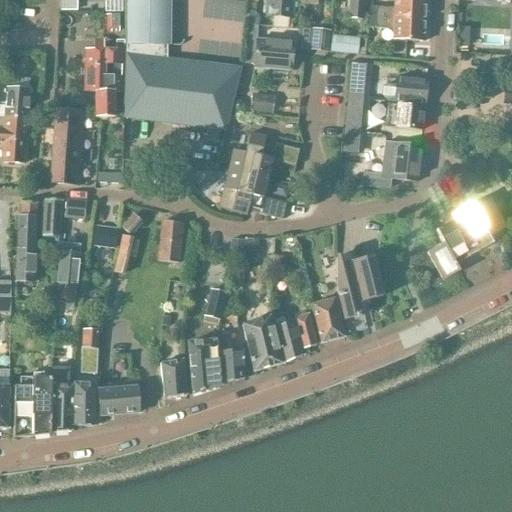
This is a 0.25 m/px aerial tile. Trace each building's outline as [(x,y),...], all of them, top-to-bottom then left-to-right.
[(123,0),(122,50),(123,66),(122,121),(224,132),(225,132),(241,70),(241,69),(204,64),(167,60),(166,46),(170,46),(170,0),(123,0)] [(267,0),(266,18),(280,18),(291,19),(292,0),(267,0)] [(349,0),(348,19),(361,20),(362,0),(349,0)] [(370,8),(370,18),(425,22),(426,1),(410,0),(395,0),(395,10),(370,8)] [(103,33),(116,32),(116,15),(103,15),(103,33)] [(370,18),(369,29),(394,31),(393,41),(423,43),(425,22),(370,18)] [(249,28),(246,58),(246,66),(256,67),(255,71),(292,73),(294,45),(258,42),(259,29),(249,28)] [(311,30),(309,51),(328,53),(329,32),(311,30)] [(330,52),(332,52),(355,55),(357,39),(332,36),(330,52)] [(85,51),(83,94),(96,95),(94,119),(113,120),(115,96),(115,95),(121,95),(122,82),(122,80),(121,79),(110,79),(111,65),(123,66),(122,50),(112,49),(112,53),(85,51)] [(0,68),(10,70),(11,54),(0,53),(0,68)] [(351,64),(348,98),(369,100),(372,68),(372,66),(351,64)] [(382,88),(381,97),(385,101),(395,102),(422,105),(424,105),(426,83),(424,83),(421,83),(421,82),(397,80),(397,86),(385,85),(382,88)] [(0,84),(0,119),(5,120),(27,121),(29,93),(29,90),(7,88),(7,85),(0,84)] [(348,98),(346,115),(350,115),(367,117),(369,100),(348,98)] [(250,99),(249,113),(272,116),(273,102),(250,99)] [(391,127),(391,129),(422,132),(424,110),(394,107),(392,121),(386,121),(385,127),(391,127)] [(55,112),(54,130),(81,132),(83,114),(55,112)] [(0,132),(0,145),(3,145),(2,164),(25,165),(27,121),(5,120),(4,133),(0,132)] [(54,130),(53,149),(80,150),(81,132),(54,130)] [(346,155),(358,156),(363,157),(365,133),(348,132),(346,155)] [(233,152),(228,171),(266,181),(271,163),(294,168),(298,151),(274,146),(273,150),(263,147),(265,139),(249,135),(244,155),(233,152)] [(362,173),(360,187),(371,189),(388,190),(389,190),(390,181),(416,184),(417,184),(421,148),(419,148),(385,144),(382,176),(362,173)] [(53,149),(52,167),(79,169),(80,150),(53,149)] [(52,167),(51,185),(78,187),(79,169),(52,167)] [(262,199),(266,181),(228,171),(223,191),(235,194),(230,214),(245,217),(247,209),(258,212),(257,216),(281,222),(285,205),(262,199)] [(297,187),(294,199),(313,205),(316,193),(297,187)] [(65,200),(64,221),(83,222),(85,202),(65,200)] [(60,238),(62,202),(45,201),(43,238),(60,238)] [(426,254),(443,282),(459,273),(456,266),(494,245),(490,238),(505,230),(489,202),(474,211),(470,204),(450,215),(454,222),(435,233),(442,245),(426,254)] [(17,243),(15,280),(34,280),(35,243),(37,205),(22,204),(21,218),(18,218),(17,243)] [(162,224),(159,263),(178,265),(182,225),(162,224)] [(114,249),(116,230),(96,227),(94,247),(114,249)] [(118,248),(116,258),(113,273),(124,276),(132,240),(121,236),(118,248)] [(249,239),(245,239),(245,241),(245,250),(245,262),(247,262),(258,262),(258,240),(249,239)] [(244,241),(230,241),(230,259),(244,259),(244,241)] [(62,246),(56,300),(74,302),(80,247),(62,246)] [(350,258),(337,259),(339,300),(344,320),(365,315),(362,303),(383,298),(373,259),(352,264),(350,258)] [(208,291),(203,315),(220,319),(225,295),(208,291)] [(321,344),(343,338),(334,301),(311,307),(321,344)] [(273,330),(282,365),(304,354),(302,348),(316,345),(308,317),(292,321),(273,330)] [(243,326),(254,373),(281,365),(282,365),(273,330),(270,318),(243,326)] [(81,349),(80,375),(97,376),(98,331),(83,330),(82,349),(81,349)] [(219,337),(218,337),(219,344),(223,385),(244,380),(242,352),(236,352),(235,335),(225,336),(219,337)] [(188,344),(192,395),(219,387),(216,341),(188,344)] [(161,365),(164,401),(187,397),(184,361),(161,365)] [(51,380),(49,434),(72,433),(74,385),(68,386),(68,369),(51,369),(50,380),(51,380)] [(15,389),(14,439),(49,436),(49,434),(51,380),(50,380),(20,380),(20,389),(15,389)] [(74,385),(72,433),(72,427),(93,428),(94,388),(91,384),(74,384),(74,385)] [(0,387),(0,430),(9,431),(10,388),(0,387)] [(99,417),(138,414),(136,388),(97,392),(99,417)]
